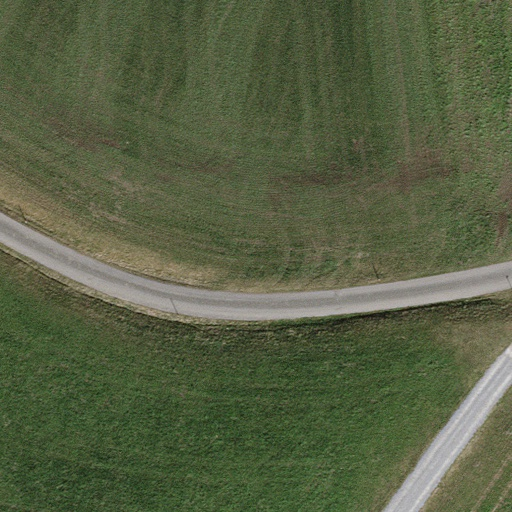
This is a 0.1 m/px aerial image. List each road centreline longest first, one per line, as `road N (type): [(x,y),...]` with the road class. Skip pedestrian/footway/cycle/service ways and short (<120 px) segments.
road 1 (track): [(0,227),(104,278),(217,304),(341,301),(511,273)]
road 2 (track): [(511,364),(402,511)]
